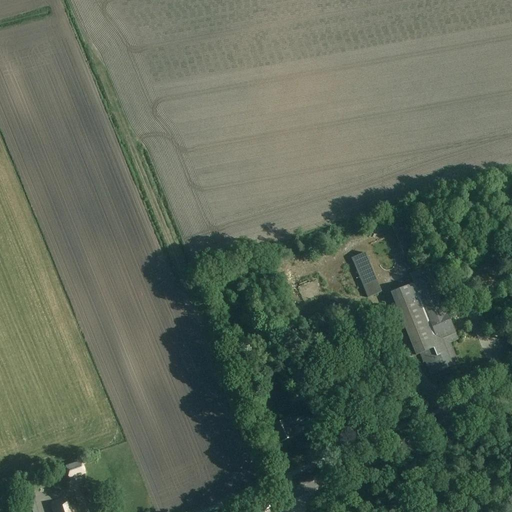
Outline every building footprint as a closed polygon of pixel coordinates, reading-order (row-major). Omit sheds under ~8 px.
[(418,250),(404,217),(391,223),(404,256),(418,250)] [(365,253),(351,259),(367,299),(381,292),(365,253)] [(322,267),(330,264),(328,259),(320,261),(322,267)] [(391,293),(417,356),(420,354),(423,363),(424,363),(429,376),(459,364),(451,343),(458,340),(448,315),(446,316),(437,296),(440,295),(433,276),(431,277),(427,268),(410,275),(413,284),(391,293)] [(279,364),(284,376),(304,366),(299,355),(279,364)] [(416,387),(412,377),(403,380),(407,390),(416,387)] [(290,428),(308,419),(305,412),(272,426),(279,443),(294,437),(290,428)] [(82,461),(65,466),(69,479),(75,477),(76,478),(86,474),(82,461)] [(38,511),(31,490),(19,494),(25,511),(38,511)] [(51,506),(53,511),(75,511),(74,509),(70,511),(67,501),(51,506)]
